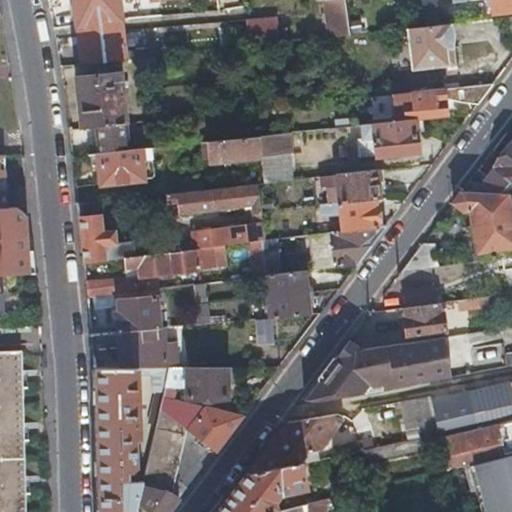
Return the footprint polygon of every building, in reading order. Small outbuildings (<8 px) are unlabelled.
[(118,20),(117,4),(116,0),(71,0),(73,26),(118,20)] [(320,0),(324,39),(348,37),(344,1),(343,0),(320,0)] [(511,0),(472,0),(473,3),(482,2),(491,0),(492,15),(511,12),(511,0)] [(246,47),(261,45),(277,44),(276,35),(274,19),(243,21),(246,47)] [(81,36),(120,31),(118,20),(73,26),(74,35),(74,36),(81,36)] [(413,30),(415,52),(417,73),(451,69),(446,27),(413,30)] [(121,51),(120,41),(120,31),(81,36),(82,42),(75,43),(78,64),(139,58),(145,57),(143,49),(121,51)] [(283,34),(276,35),(277,44),(302,41),(301,34),(283,36),(283,34)] [(157,48),(143,49),(145,57),(151,57),(158,56),(157,48)] [(75,127),(95,125),(122,123),(117,73),(69,76),(75,127)] [(464,101),(467,109),(477,108),(492,88),(375,99),(377,121),(398,119),(399,125),(420,123),(447,121),(446,111),(445,102),(464,101)] [(330,90),(301,93),(302,106),(331,104),(330,90)] [(446,111),(467,109),(464,101),(445,102),(446,111)] [(96,138),(98,151),(125,149),(124,140),(122,123),(95,125),(96,138)] [(421,134),(420,123),(399,125),(366,128),(366,139),(374,138),(376,157),(416,154),(415,135),(421,134)] [(292,134),(261,137),(263,158),(265,182),(294,180),(291,155),(294,155),(293,145),(292,134)] [(263,158),(261,137),(203,142),(204,161),(212,160),(212,162),(263,158)] [(142,138),(124,140),(125,149),(141,147),(143,147),(142,138)] [(461,193),(498,193),(508,178),(511,181),(511,139),(486,174),(479,169),(461,193)] [(165,152),(164,145),(143,147),(141,147),(141,154),(165,152)] [(125,149),(98,151),(88,152),(89,162),(99,162),(101,182),(144,179),(141,154),(141,147),(125,149)] [(336,176),(339,206),(377,203),(381,203),(385,203),(381,171),(336,176)] [(193,241),(193,249),(220,246),(249,243),(260,242),(262,242),(260,212),(257,183),(165,192),(165,201),(177,200),(179,212),(252,207),(254,228),(192,234),(193,241)] [(505,193),(498,193),(461,193),(453,204),(463,209),(472,208),(474,224),(467,225),(468,234),(475,233),(477,252),(479,251),(480,260),(498,257),(511,255),(509,248),(511,247),(505,193)] [(78,213),(102,210),(101,198),(77,200),(78,213)] [(339,206),(341,233),(379,228),(377,203),(339,206)] [(0,276),(31,275),(29,252),(25,253),(23,219),(13,210),(6,210),(0,210),(0,276)] [(121,258),(133,256),(132,244),(120,245),(118,227),(104,228),(102,210),(78,213),(83,262),(121,258)] [(379,228),(341,233),(308,236),(311,271),(356,267),(386,228),(379,228)] [(303,249),(302,237),(276,240),(278,252),(303,249)] [(263,275),(279,274),(278,252),(276,240),(262,242),(260,242),(262,258),(263,275)] [(173,243),(174,251),(193,249),(193,241),(173,243)] [(262,258),(260,242),(249,243),(250,259),(262,258)] [(400,273),(419,270),(439,266),(437,244),(421,245),(400,273)] [(174,251),(133,256),(121,258),(122,270),(133,270),(134,276),(208,268),(207,258),(221,257),(220,246),(193,249),(174,251)] [(511,255),(498,257),(500,270),(511,268),(511,255)] [(302,272),(283,274),(279,274),(263,275),(267,319),(307,317),(302,272)] [(87,295),(111,293),(125,291),(124,277),(85,280),(87,295)] [(192,283),(196,323),(206,323),(202,282),(192,283)] [(111,293),(114,328),(157,326),(154,294),(148,294),(147,288),(125,291),(111,293)] [(483,297),(485,308),(494,307),(493,296),(483,297)] [(457,300),(458,312),(485,308),(483,297),(457,300)] [(400,320),(401,328),(401,334),(440,328),(438,315),(435,315),(433,304),(401,308),(403,320),(400,320)] [(252,320),(252,331),(253,342),(269,341),(267,319),(252,320)] [(157,326),(114,328),(118,367),(165,367),(165,359),(171,358),(171,356),(170,341),(163,341),(162,325),(157,326)] [(352,336),(305,398),(315,399),(319,400),(380,388),(378,375),(391,373),(393,385),(442,376),(438,331),(391,338),(392,350),(381,352),(379,340),(369,341),(352,336)] [(391,338),(379,340),(381,352),(392,350),(391,338)] [(0,511),(20,511),(20,492),(14,492),(13,475),(19,475),(18,440),(12,440),(12,425),(18,424),(17,389),(11,389),(11,372),(16,372),(15,351),(0,350),(0,511)] [(173,357),(171,356),(171,358),(165,359),(165,367),(168,367),(173,367),(173,357)] [(181,381),(183,380),(186,380),(187,397),(227,398),(228,366),(180,367),(181,381)] [(168,367),(165,367),(118,367),(94,367),(97,511),(132,511),(142,475),(133,473),(134,438),(138,438),(139,376),(155,376),(156,390),(162,390),(165,379),(168,367)] [(378,375),(380,388),(387,386),(393,385),(391,373),(378,375)] [(439,439),(445,468),(455,466),(468,463),(511,452),(511,378),(431,397),(437,429),(439,439)] [(408,436),(437,429),(431,397),(430,392),(400,398),(408,436)] [(160,396),(158,406),(185,428),(215,451),(228,433),(197,418),(199,413),(196,412),(198,406),(160,396)] [(158,406),(142,475),(132,511),(167,511),(180,497),(170,490),(185,428),(158,406)] [(240,417),(198,406),(196,412),(199,413),(197,418),(228,433),(240,417)] [(251,470),(306,458),(304,448),(323,444),(343,416),(336,410),(287,422),(251,470)] [(372,454),(439,439),(437,429),(408,436),(370,444),(372,454)] [(511,511),(511,452),(468,463),(470,470),(465,471),(470,487),(474,486),(480,511),(511,511)] [(253,511),(289,504),(287,495),(289,493),(291,492),(291,490),(292,485),(311,481),(306,458),(251,470),(218,511),(253,511)] [(467,511),(455,466),(445,468),(454,511),(467,511)] [(444,511),(454,511),(445,468),(434,471),(444,511)] [(307,511),(379,511),(378,483),(356,489),(356,511),(322,511),(322,496),(308,500),(307,511)] [(307,511),(308,500),(289,504),(253,511),(307,511)]
